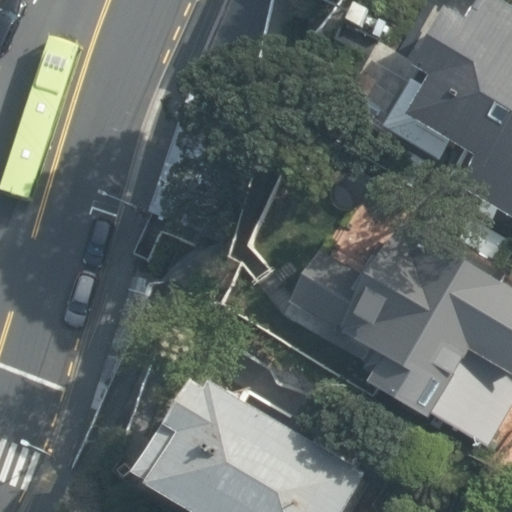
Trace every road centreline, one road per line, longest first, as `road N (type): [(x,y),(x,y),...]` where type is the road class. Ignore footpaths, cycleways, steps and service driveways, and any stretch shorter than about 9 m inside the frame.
road 1 (secondary): [(93,131),(0,420)]
road 2 (secondary): [(144,0),(93,131)]
